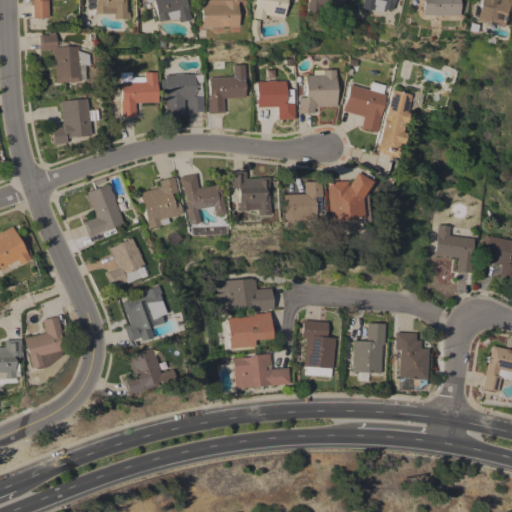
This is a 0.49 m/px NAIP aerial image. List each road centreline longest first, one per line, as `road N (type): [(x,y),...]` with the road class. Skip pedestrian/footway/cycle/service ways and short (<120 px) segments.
road 1 (residential): [(0,439),(75,401),(92,374),(95,347),(18,134),(7,0)]
road 2 (primary): [(450,419),(318,411),(223,419),(123,441),(10,484)]
road 3 (primary): [(9,511),(176,453),(354,436)]
road 4 (residential): [(0,199),(146,149),(328,148)]
road 5 (residential): [(296,297),(405,304),(460,333)]
road 6 (residential): [(450,419),(463,324),(489,317)]
